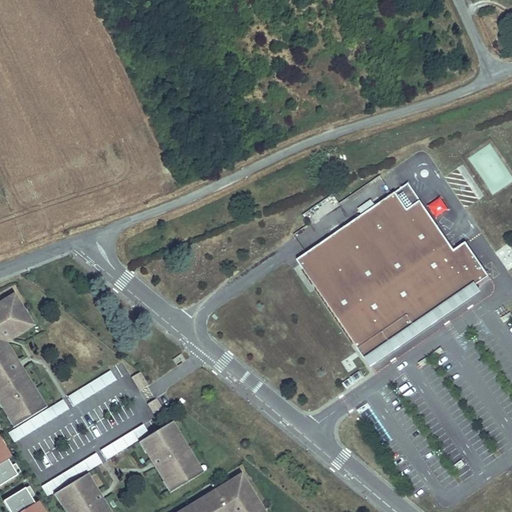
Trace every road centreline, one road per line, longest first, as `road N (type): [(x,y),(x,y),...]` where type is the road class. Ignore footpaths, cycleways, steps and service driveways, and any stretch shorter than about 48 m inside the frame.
road 1 (unclassified): [(92,236),(297,146),(494,80)]
road 2 (unclassified): [(92,236),(124,278),(409,511)]
